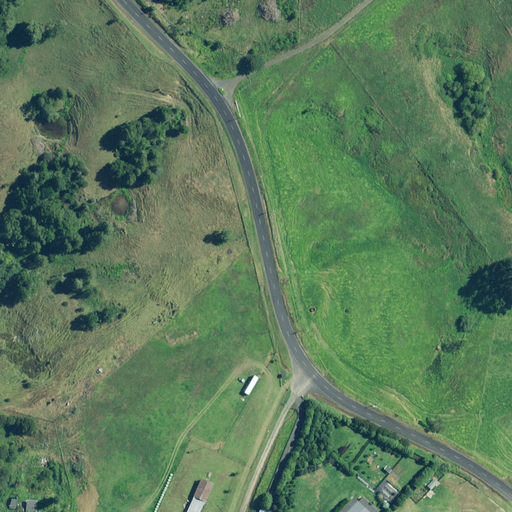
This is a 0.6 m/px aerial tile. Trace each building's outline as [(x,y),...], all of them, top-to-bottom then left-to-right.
[(9,463),(19,451),(12,445),(9,449),(10,451),(4,458),(9,463)] [(18,475),(13,469),(9,472),(14,478),(18,475)] [(200,511),(212,484),(201,479),(186,511),(200,511)] [(370,511),(353,496),(338,511),(370,511)] [(36,511),(37,501),(25,501),(25,511),(36,511)]
